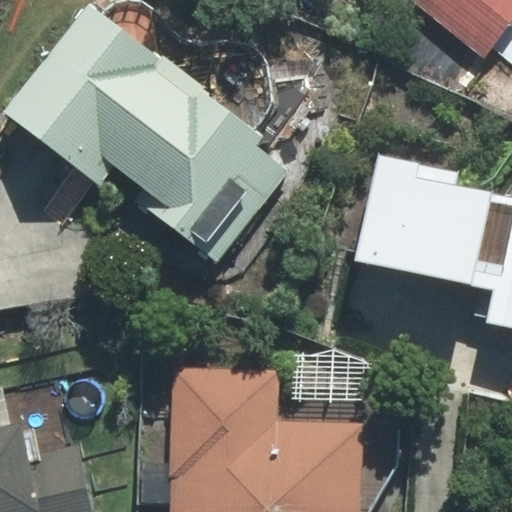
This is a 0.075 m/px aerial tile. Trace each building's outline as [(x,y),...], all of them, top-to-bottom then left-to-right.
[(511,0),(401,0),(482,71),(511,37),(511,0)] [(91,2),(0,108),(0,121),(44,159),(89,198),(106,179),(216,274),(297,180),(91,2)] [(377,166),(350,281),(487,313),(481,342),(511,349),(511,213),(456,201),(460,185),(377,166)] [(281,366),(174,362),(167,511),(359,511),(363,427),(279,424),(281,366)] [(0,395),(0,511),(94,511),(86,464),(27,476),(11,394),(0,395)]
